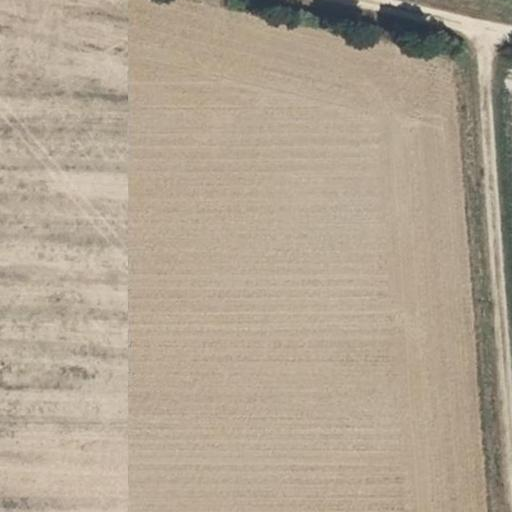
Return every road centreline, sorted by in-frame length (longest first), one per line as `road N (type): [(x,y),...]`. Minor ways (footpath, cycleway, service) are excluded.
road 1 (track): [(511,451),(486,29)]
road 2 (track): [(511,34),(336,0)]
